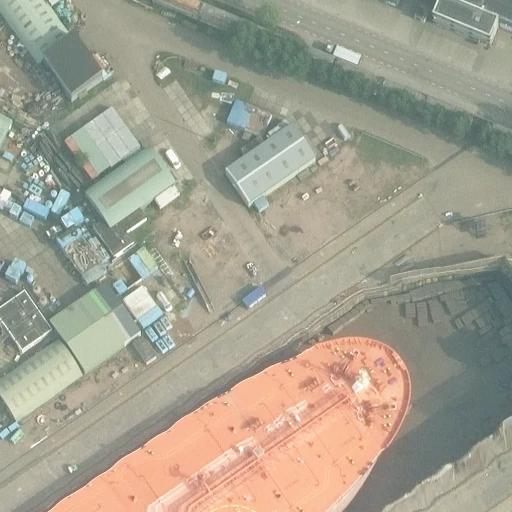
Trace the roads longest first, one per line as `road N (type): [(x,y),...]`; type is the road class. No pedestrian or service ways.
road 1 (unknown): [(115,13),(258,260)]
road 2 (unclassified): [(511,103),(261,0)]
